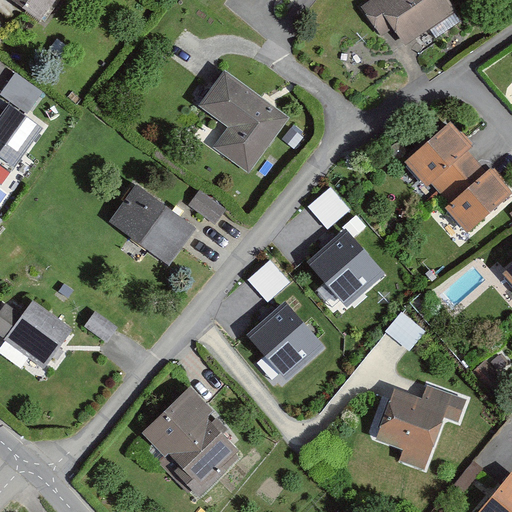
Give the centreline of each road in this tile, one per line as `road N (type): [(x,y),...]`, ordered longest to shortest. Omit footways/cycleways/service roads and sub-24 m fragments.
road 1 (residential): [(43,477),(173,341),(345,128)]
road 2 (residential): [(345,128),(456,74)]
